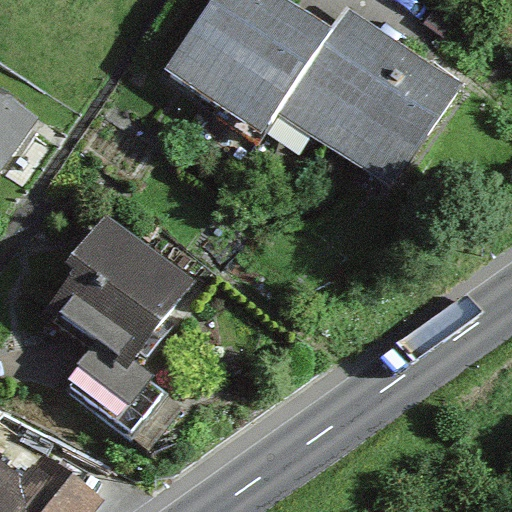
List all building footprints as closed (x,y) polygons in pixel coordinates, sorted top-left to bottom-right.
[(281,110),(328,42),(266,0),(226,0),(174,76),(263,137),(281,110)] [(345,18),(328,42),(281,110),(389,184),(453,92),(345,18)] [(0,203),(49,125),(0,94),(0,203)] [(202,297),(118,239),(63,317),(108,349),(89,377),(153,422),(177,387),(151,369),(202,297)] [(26,497),(0,476),(0,511),(65,511),(78,496),(47,471),(26,497)]
